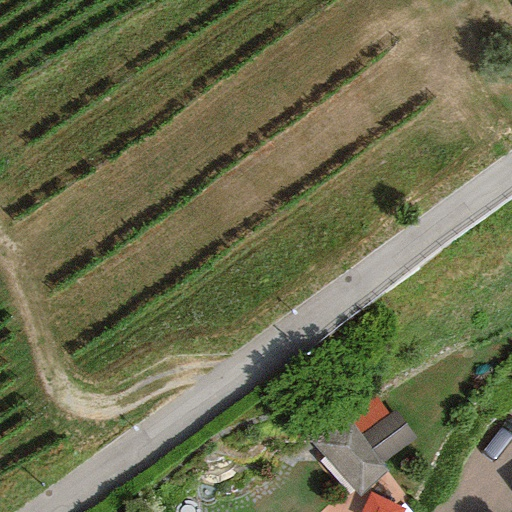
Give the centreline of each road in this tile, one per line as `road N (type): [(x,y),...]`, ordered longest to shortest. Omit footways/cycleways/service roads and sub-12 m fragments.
road 1 (residential): [(511,174),(230,367),(41,511)]
road 2 (track): [(230,367),(79,413),(42,376),(0,269)]
